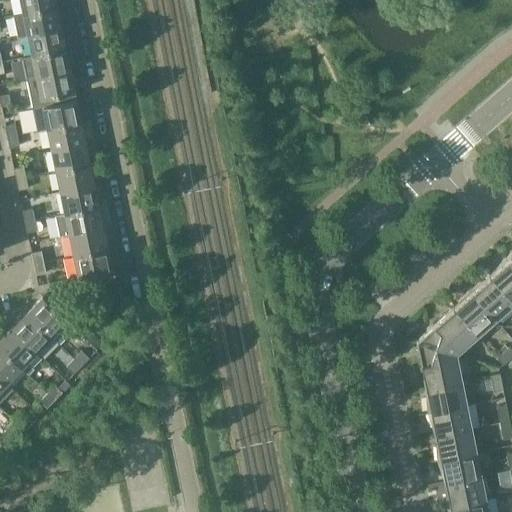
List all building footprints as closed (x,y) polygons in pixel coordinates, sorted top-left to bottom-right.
[(19,0),(22,14),(57,7),(55,0),(19,0)] [(27,34),(27,35),(61,28),(57,7),(22,14),(14,15),(18,36),(27,34)] [(27,35),(31,56),(66,49),(61,28),(27,35)] [(23,59),(28,80),(70,71),(66,49),(31,56),(31,57),(23,59)] [(28,80),(34,109),(76,100),(74,92),(75,92),(70,71),(28,80)] [(0,95),(0,102),(1,106),(11,104),(8,93),(0,95)] [(46,129),(81,122),(76,100),(34,109),(38,130),(46,129)] [(46,129),(51,150),(85,143),(81,122),(46,129)] [(5,126),(7,136),(17,134),(15,124),(5,126)] [(17,134),(7,136),(9,147),(19,145),(17,134)] [(51,150),(56,172),(90,165),(85,143),(51,150)] [(56,172),(60,193),(94,186),(90,165),(56,172)] [(14,168),(16,179),(26,176),(24,166),(14,168)] [(26,176),(16,179),(18,189),(28,187),(26,176)] [(60,193),(64,214),(99,207),(94,186),(60,193)] [(64,214),(69,235),(103,228),(99,207),(64,214)] [(22,210),(25,221),(35,219),(32,208),(22,210)] [(35,219),(25,221),(27,232),(37,230),(35,219)] [(69,235),(73,257),(108,250),(103,228),(69,235)] [(31,253),(34,263),(44,261),(41,250),(31,253)] [(108,250),(73,257),(78,278),(112,271),(108,250)] [(496,270),(489,276),(511,302),(511,266),(505,258),(495,269),(496,270)] [(44,261),(34,263),(36,274),(46,272),(44,261)] [(480,282),(468,290),(494,320),(511,304),(511,302),(489,276),(481,283),(480,282)] [(460,302),(453,308),(476,335),(494,320),(468,290),(459,301),(460,302)] [(42,296),(26,313),(51,337),(67,320),(42,296)] [(453,308),(416,341),(455,354),(476,335),(453,308)] [(26,313),(11,328),(37,352),(51,337),(26,313)] [(11,328),(0,340),(0,346),(21,368),(22,367),(29,374),(34,369),(27,362),(37,352),(11,328)] [(416,341),(426,389),(461,381),(455,354),(416,341)] [(0,346),(0,377),(6,384),(7,383),(21,368),(0,346)] [(496,358),(502,365),(511,356),(511,350),(509,347),(496,358)] [(82,350),(74,358),(81,365),(89,357),(82,350)] [(81,365),(74,358),(66,366),(73,373),(81,365)] [(490,375),(493,392),(503,390),(499,373),(490,375)] [(0,377),(0,402),(13,389),(7,383),(6,384),(0,377)] [(426,399),(427,413),(466,405),(461,381),(426,389),(428,398),(426,399)] [(55,384),(47,392),(54,399),(62,391),(55,384)] [(54,399),(47,392),(39,400),(47,407),(54,399)] [(496,406),(500,423),(509,421),(506,404),(496,406)] [(433,426),(435,436),(471,429),(466,405),(427,413),(432,426),(433,426)] [(21,412),(13,420),(21,427),(28,419),(21,412)] [(21,427),(13,420),(5,428),(13,435),(21,427)] [(511,435),(509,421),(500,423),(503,439),(511,437),(511,435)] [(436,446),(437,460),(476,452),(471,429),(435,436),(437,445),(436,446)] [(443,473),(445,483),(480,476),(476,452),(437,460),(441,474),(443,473)] [(445,493),(446,507),(485,499),(480,476),(445,483),(447,492),(445,493)] [(487,511),(485,499),(446,507),(448,511),(487,511)]
